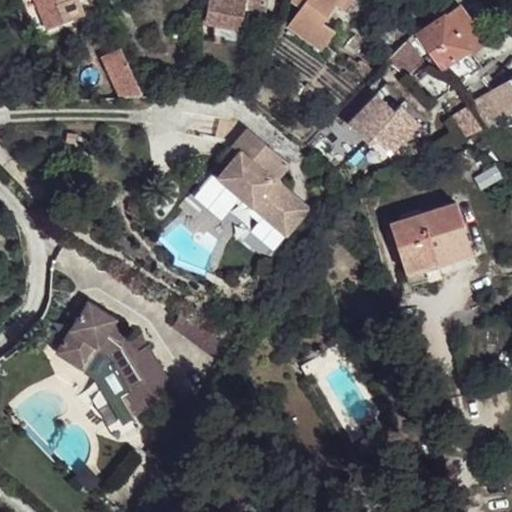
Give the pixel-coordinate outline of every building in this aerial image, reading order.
[(81,0),(56,0),(64,20),(86,10),(81,0)] [(208,0),(205,22),(243,28),(246,0),(208,0)] [(341,10),(348,0),(293,0),(302,8),(290,27),(307,39),(321,20),(333,5),(341,10)] [(458,3),(417,34),(443,68),(449,75),(456,76),(460,82),(482,67),(472,52),(486,41),(458,3)] [(321,20),(307,39),(321,48),(335,30),(321,20)] [(215,41),(216,33),(204,31),(202,40),(215,41)] [(242,46),(244,38),(224,34),(222,42),(242,46)] [(407,39),(390,58),(407,75),(423,61),(407,39)] [(125,48),(123,46),(108,52),(117,74),(132,68),(125,48)] [(126,99),(144,96),(144,93),(132,68),(117,74),(126,99)] [(510,79),(472,101),(477,109),(484,123),(486,127),(511,113),(511,79),(511,80),(510,79)] [(423,122),(399,98),(392,105),(377,89),(350,115),(389,155),(423,122)] [(233,165),(216,184),(252,214),(267,226),(290,198),(275,186),(289,169),(246,133),(225,158),(233,165)] [(56,181),(59,189),(60,191),(67,195),(76,197),(84,194),(84,193),(90,186),(92,178),(89,170),(84,164),(76,161),(68,162),(60,166),(56,173),(56,181)] [(208,195),(243,224),(252,214),(216,184),(208,195)] [(389,219),(405,266),(439,255),(441,261),(471,252),(455,198),(389,219)] [(439,255),(405,266),(407,274),(441,261),(439,255)] [(129,323),(83,298),(66,330),(111,355),(100,377),(126,419),(177,386),(149,341),(137,349),(130,338),(125,330),(129,323)] [(180,309),(170,327),(220,355),(230,336),(180,309)] [(111,355),(66,330),(54,352),(100,377),(111,355)] [(142,330),(130,338),(137,349),(149,341),(142,330)] [(147,450),(105,490),(122,508),(163,467),(147,450)] [(234,511),(247,505),(217,453),(201,461),(232,511),(234,511)] [(86,463),(76,472),(90,486),(99,477),(86,463)]
